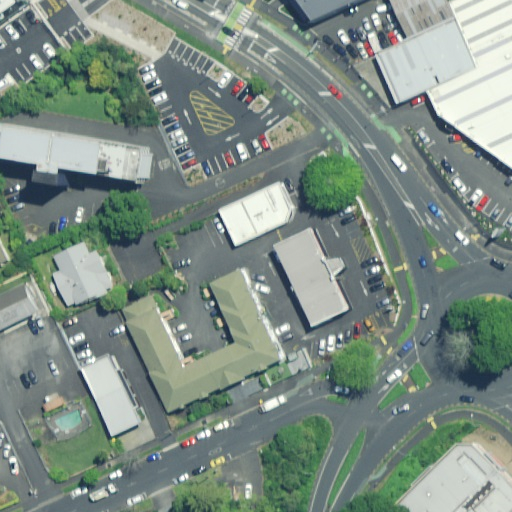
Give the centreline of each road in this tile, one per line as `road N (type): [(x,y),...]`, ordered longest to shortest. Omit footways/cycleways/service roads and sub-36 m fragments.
road 1 (secondary): [(416,216),(365,133),(332,98),(188,0)]
road 2 (tertiary): [(73,511),(239,435)]
